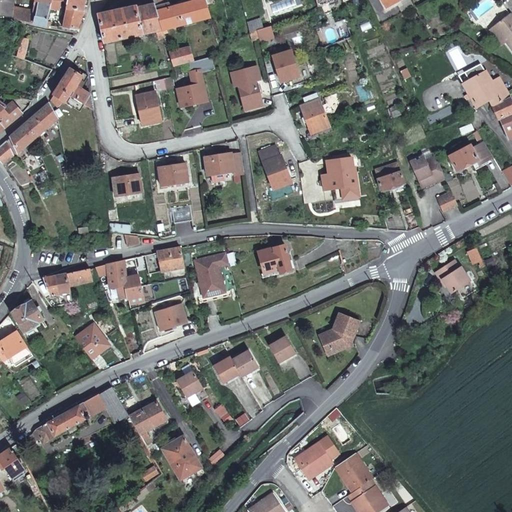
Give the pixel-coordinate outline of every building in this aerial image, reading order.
[(0,0),(0,14),(9,17),(10,9),(11,0),(0,0)] [(38,1),(34,23),(47,26),(50,10),(51,0),(34,0),(34,1),(38,1)] [(51,0),(50,10),(58,12),(60,1),(68,1),(68,0),(51,0)] [(68,0),(68,1),(67,9),(83,10),(85,0),(68,0)] [(170,7),(167,0),(152,0),(154,4),(163,31),(185,25),(178,5),(170,7)] [(190,0),(191,2),(178,5),(185,25),(214,17),(209,1),(209,0),(190,0)] [(379,0),(385,9),(401,0),(379,0)] [(165,39),(163,31),(154,4),(98,16),(104,44),(157,32),(159,40),(165,39)] [(10,9),(9,17),(11,18),(30,22),(32,13),(10,9)] [(67,9),(63,28),(67,28),(67,30),(71,31),(71,28),(77,29),(77,28),(83,10),(67,9)] [(511,18),(510,15),(494,27),(505,41),(511,50),(511,18)] [(249,21),(251,30),(264,27),(261,18),(249,21)] [(18,49),(24,25),(9,21),(0,50),(9,54),(11,47),(18,49)] [(264,27),(258,29),(259,36),(266,34),(264,27)] [(505,41),(494,27),(490,30),(500,44),(505,41)] [(252,31),(251,32),(253,38),(259,36),(258,29),(252,31)] [(196,61),(191,47),(170,53),(174,67),(196,61)] [(291,52),(274,57),(281,82),(298,77),(291,52)] [(489,101),(491,107),(508,98),(506,92),(499,77),(491,81),(480,63),(462,74),(460,70),(455,72),(469,97),(467,98),(470,102),(472,101),(475,108),(489,101)] [(72,66),(50,100),(58,108),(63,103),(65,104),(71,95),(84,104),(90,96),(76,86),(82,77),(81,76),(82,73),(72,66)] [(256,81),(257,82),(261,81),(258,68),(250,70),(253,81),(256,81)] [(263,107),(257,82),(256,81),(253,81),(250,70),(233,74),(236,87),(240,86),(245,111),(263,107)] [(181,108),(207,102),(200,71),(190,73),(193,86),(177,90),(181,108)] [(155,92),(137,96),(143,125),(161,122),(155,92)] [(84,104),(93,111),(91,97),(90,96),(84,104)] [(511,105),(508,98),(491,107),(498,119),(499,118),(509,139),(511,137),(511,105)] [(312,134),(330,128),(319,100),(301,106),(312,134)] [(0,122),(4,128),(21,113),(13,103),(9,106),(7,105),(4,107),(0,102),(0,122)] [(58,119),(48,103),(46,106),(7,140),(14,155),(58,119)] [(472,148),(470,144),(450,154),(457,169),(476,160),(478,164),(492,157),(484,142),(472,148)] [(275,146),(260,153),(275,189),(293,182),(282,155),(279,156),(275,146)] [(233,174),(231,155),(204,159),(207,178),(209,177),(211,185),(233,182),(231,174),(233,174)] [(437,181),(445,178),(436,157),(425,161),(424,158),(413,163),(417,171),(415,172),(424,191),(439,184),(437,181)] [(353,158),(328,161),(331,189),(358,186),(356,167),(355,167),(353,158)] [(395,191),(406,188),(398,162),(375,169),(382,191),(391,189),(394,197),(397,196),(395,191)] [(158,168),(161,187),(188,183),(185,164),(158,168)] [(113,179),(116,197),(142,193),(139,175),(113,179)] [(443,212),(458,205),(452,192),(437,199),(443,212)] [(193,221),(190,206),(172,209),(175,225),(193,221)] [(389,230),(407,231),(399,211),(384,217),(389,230)] [(411,230),(419,227),(414,212),(406,215),(411,230)] [(109,225),(110,233),(129,235),(130,227),(109,225)] [(127,247),(138,244),(136,238),(125,240),(127,247)] [(287,253),(285,244),(258,252),(264,273),(279,270),(280,273),(292,270),(291,269),(294,267),(290,252),(287,253)] [(185,266),(181,247),(157,252),(162,271),(185,266)] [(482,259),(477,247),(468,251),(473,262),(482,259)] [(162,271),(157,252),(144,255),(149,274),(162,271)] [(220,264),(229,262),(227,253),(196,262),(205,296),(227,290),(220,264)] [(444,278),(454,293),(472,281),(462,266),(461,267),(455,259),(437,271),(442,279),(444,278)] [(121,261),(106,264),(97,266),(100,274),(103,274),(103,275),(108,275),(111,289),(118,287),(121,301),(128,300),(125,286),(124,278),(121,261)] [(91,268),(68,273),(69,285),(93,279),(91,268)] [(68,273),(56,275),(59,291),(70,289),(69,285),(68,273)] [(56,275),(44,277),(49,292),(59,291),(56,275)] [(138,275),(124,278),(125,286),(128,300),(142,297),(140,287),(138,275)] [(118,287),(111,289),(114,302),(121,301),(118,287)] [(230,290),(227,290),(205,296),(201,297),(202,301),(231,294),(230,290)] [(31,301),(13,313),(25,332),(44,320),(31,301)] [(157,310),(161,328),(187,322),(183,304),(157,310)] [(329,345),(332,353),(343,348),(344,342),(351,340),(359,320),(340,312),(332,329),(318,336),(322,343),(329,345)] [(75,337),(101,372),(110,368),(98,352),(109,344),(93,323),(75,337)] [(0,346),(0,347),(0,356),(3,361),(8,359),(9,358),(15,367),(32,356),(27,347),(28,347),(18,331),(0,342),(0,346)] [(285,337),(268,347),(277,363),(295,353),(285,337)] [(327,355),(332,353),(329,345),(322,343),(327,355)] [(231,357),(214,366),(223,382),(239,373),(241,377),(258,368),(248,351),(233,360),(231,357)] [(193,371),(177,380),(186,396),(202,387),(193,371)] [(105,408),(111,419),(126,411),(112,387),(35,429),(43,442),(87,418),(88,420),(90,419),(90,417),(105,408)] [(156,400),(129,416),(145,443),(151,440),(145,430),(166,418),(156,400)] [(126,411),(111,419),(113,422),(128,414),(126,411)] [(183,436),(163,448),(181,479),(202,467),(183,436)] [(15,445),(19,452),(25,449),(20,437),(13,440),(15,445)] [(296,457),(308,478),(334,461),(321,441),(296,457)] [(24,470),(10,449),(0,455),(0,461),(11,478),(24,470)] [(220,450),(208,459),(213,465),(225,456),(220,450)] [(371,479),(373,478),(356,452),(336,466),(353,491),(371,479)] [(158,473),(154,466),(142,473),(146,480),(158,473)] [(376,511),(388,504),(371,479),(353,491),(348,494),(352,500),(351,500),(357,509),(360,507),(362,511),(376,511)] [(247,510),(247,511),(284,511),(272,493),(247,510)]
